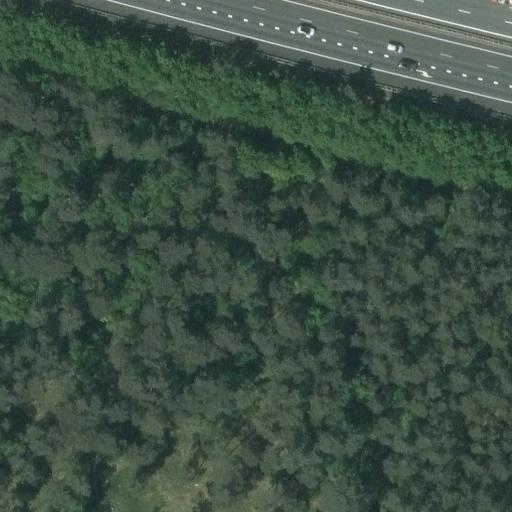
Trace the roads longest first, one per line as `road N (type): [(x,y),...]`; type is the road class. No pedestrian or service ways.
road 1 (motorway): [(180,0),(511,83)]
road 2 (track): [(346,345),(373,511)]
